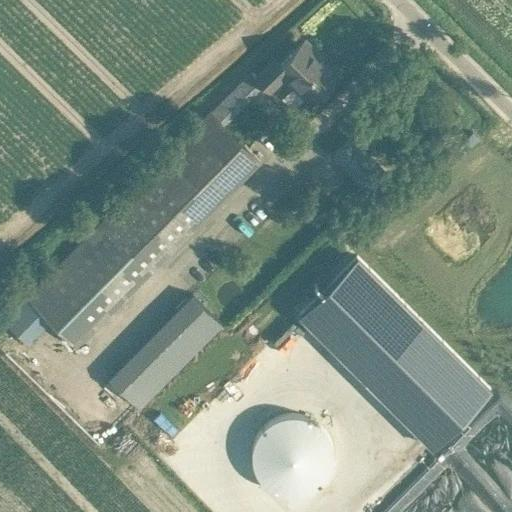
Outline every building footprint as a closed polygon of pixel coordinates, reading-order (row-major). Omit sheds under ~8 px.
[(275,58),(257,77),(270,90),(284,75),(293,84),(296,81),(314,99),(339,73),(324,59),(322,61),(302,41),(281,63),(275,58)] [(262,159),(224,121),(261,84),(248,71),(4,316),(28,340),(50,318),(77,344),(262,159)] [(333,154),(344,165),(368,189),(385,171),(350,136),(333,154)] [(444,175),(411,210),(440,237),(473,202),(444,175)] [(323,209),(312,221),(318,226),(328,214),(323,209)] [(357,254),(299,312),(432,445),(489,387),(357,254)] [(224,318),(189,285),(105,371),(140,405),(224,318)]
